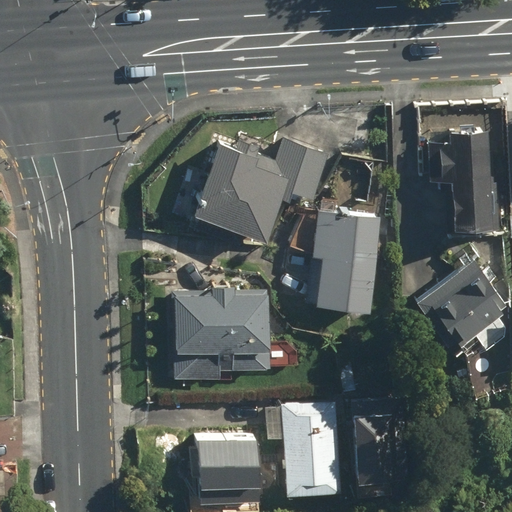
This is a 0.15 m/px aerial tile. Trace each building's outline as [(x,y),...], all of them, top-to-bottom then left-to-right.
[(477,130),(439,131),(440,141),(422,142),(423,180),(441,180),(443,230),(481,228),(477,130)] [(209,141),(182,213),(253,240),(270,197),(278,200),(282,191),(305,200),(323,154),(278,137),(270,160),(250,152),(252,145),(233,138),(229,148),(209,141)] [(373,218),(310,209),(303,255),(308,256),(301,303),(359,311),(373,218)] [(468,258),(407,301),(440,348),(500,305),(468,258)] [(201,290),(164,290),(164,351),(168,351),(167,377),(212,377),(212,367),(263,367),(261,288),(224,290),(223,284),(201,284),(201,290)] [(349,356),(331,363),(343,394),(360,388),(349,356)] [(330,398),(276,400),(277,493),(331,491),(330,398)]
